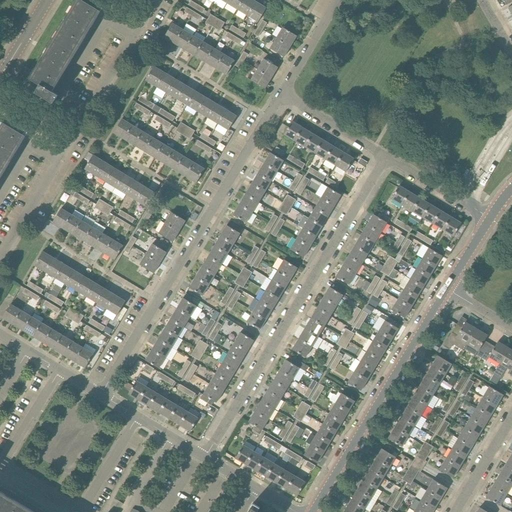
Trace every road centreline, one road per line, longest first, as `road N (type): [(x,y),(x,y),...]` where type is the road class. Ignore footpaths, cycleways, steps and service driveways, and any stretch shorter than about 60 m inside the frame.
road 1 (residential): [(101,394),(280,94)]
road 2 (residential): [(203,456),(384,159)]
road 3 (residential): [(0,259),(155,0)]
road 4 (tertiary): [(446,289),(313,511)]
road 5 (residential): [(384,159),(280,94)]
road 6 (residential): [(489,219),(384,159)]
